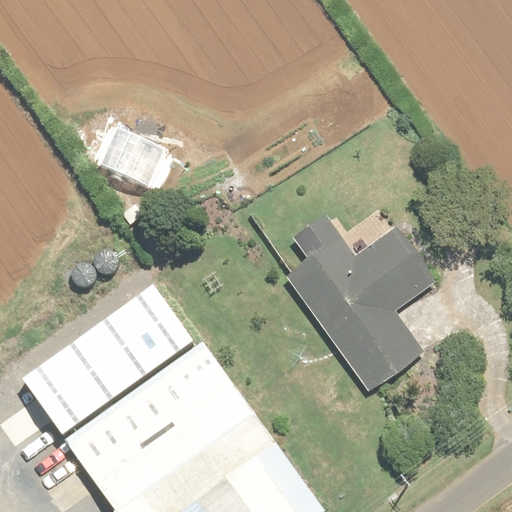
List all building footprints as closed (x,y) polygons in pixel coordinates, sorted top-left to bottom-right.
[(136,203),(123,212),(132,222),(144,212),(136,203)] [(352,240),(351,247),(343,236),(287,275),(370,390),(425,350),(395,310),(436,280),(397,226),(366,248),(366,241),(360,237),(352,240)] [(65,439),(116,511),(322,511),(323,511),(204,342),(65,439)] [(47,444),(66,471),(75,463),(57,437),(47,444)] [(26,453),(46,486),(60,478),(39,445),(26,453)]
